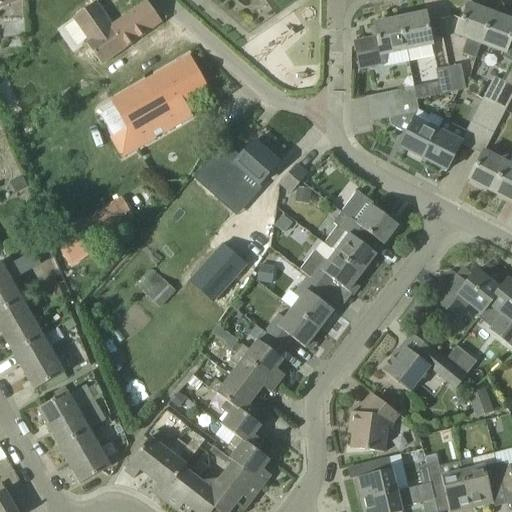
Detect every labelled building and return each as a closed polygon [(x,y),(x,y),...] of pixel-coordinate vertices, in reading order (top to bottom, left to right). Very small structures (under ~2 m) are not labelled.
[(101,65),(145,34),(161,22),(146,1),(112,25),(95,2),(73,18),(89,41),(86,44),(101,65)] [(475,58),(480,44),(491,14),(467,5),(456,35),(467,39),(462,54),(475,58)] [(432,45),(425,13),(399,19),(406,50),(432,45)] [(511,21),(491,14),(480,44),(505,53),(511,35),(511,21)] [(406,50),(399,19),(374,24),(377,38),(354,43),(360,69),(383,64),(382,56),(406,50)] [(171,66),(110,101),(126,129),(110,138),(122,158),(192,116),(184,103),(208,89),(189,56),(171,66)] [(460,65),(448,68),(453,92),(465,90),(460,65)] [(435,70),(438,82),(440,95),(453,92),(448,68),(435,70)] [(493,105),(505,82),(493,77),(482,99),(493,105)] [(426,85),(414,87),(416,100),(429,97),(426,85)] [(416,100),(414,87),(389,93),(391,105),(416,100)] [(493,105),(482,99),(470,121),(482,127),(493,105)] [(422,159),(437,130),(415,119),(419,112),(416,100),(391,105),(394,116),(388,117),(390,126),(406,134),(399,147),(409,152),(407,156),(419,162),(422,159)] [(493,105),(482,127),(492,133),(504,110),(493,105)] [(437,130),(422,159),(446,171),(461,142),(437,130)] [(254,141),(240,156),(231,148),(213,168),(229,182),(240,171),(257,186),(278,163),(254,141)] [(468,180),(491,192),(506,164),(483,152),(468,180)] [(511,152),(506,164),(491,192),(511,203),(511,152)] [(289,196),(294,190),(307,175),(296,165),(277,186),(289,196)] [(340,213),(369,235),(370,235),(383,245),(398,226),(372,206),(373,204),(357,191),(340,213)] [(246,218),(256,207),(245,198),(222,225),(242,242),(256,226),(246,218)] [(122,199),(92,217),(75,227),(86,245),(103,235),(133,216),(122,199)] [(324,244),(335,253),(361,274),(376,255),(362,244),(369,235),(340,213),(332,223),(337,227),(324,244)] [(223,243),(189,281),(214,303),(248,265),(223,243)] [(348,292),(361,274),(335,253),(327,263),(313,252),(299,271),(308,277),(326,292),(334,282),(348,292)] [(0,262),(0,286),(11,281),(0,262)] [(259,264),(256,281),(271,284),(275,267),(259,264)] [(476,270),(472,276),(462,268),(456,277),(452,274),(445,275),(439,282),(440,289),(444,292),(436,302),(456,318),(468,304),(481,314),(488,305),(500,289),(476,270)] [(138,288),(143,293),(159,308),(175,292),(153,272),(138,288)] [(300,299),(292,310),(318,330),(333,311),(320,301),(326,292),(308,277),(294,295),(300,299)] [(511,283),(507,279),(500,289),(488,305),(501,316),(490,330),(511,346),(511,344),(511,283)] [(11,281),(0,286),(0,311),(22,299),(11,281)] [(0,311),(0,332),(2,335),(32,318),(22,299),(0,311)] [(305,348),(311,340),(318,330),(292,310),(284,319),(279,315),(265,333),(284,348),(291,338),(305,348)] [(32,318),(2,335),(12,354),(43,336),(32,318)] [(435,352),(411,334),(381,371),(410,393),(429,368),(455,390),(465,377),(435,352)] [(12,354),(23,372),(53,355),(43,336),(12,354)] [(236,353),(277,384),(284,376),(276,369),(282,360),(257,341),(250,350),(242,344),(236,353)] [(270,393),(277,384),(236,353),(230,361),(237,367),(230,376),(255,396),(262,387),(270,393)] [(34,391),(64,374),(53,355),(23,372),(34,391)] [(217,393),(251,419),(257,411),(249,404),(255,396),(230,376),(223,386),(215,380),(209,387),(217,393)] [(88,427),(103,421),(86,384),(71,390),(88,427)] [(483,389),(467,395),(471,405),(487,399),(483,389)] [(68,392),(37,410),(48,428),(78,411),(68,392)] [(260,426),(251,419),(217,393),(211,401),(221,408),(220,409),(229,415),(221,425),(235,436),(235,435),(255,450),(262,442),(253,435),(260,426)] [(399,415),(372,395),(358,413),(350,412),(349,427),(352,427),(350,449),(384,453),(387,429),(391,430),(392,424),(399,415)] [(78,411),(48,428),(59,447),(89,430),(78,411)] [(140,471),(148,477),(167,450),(158,444),(165,436),(156,429),(124,472),(133,479),(140,471)] [(59,447),(69,466),(100,448),(89,430),(59,447)] [(233,461),(264,484),(270,476),(262,470),(269,460),(255,450),(235,435),(235,436),(229,443),(237,449),(230,459),(233,461)] [(100,448),(69,466),(80,484),(110,467),(100,448)] [(177,458),(167,450),(148,477),(157,484),(151,492),(160,499),(183,467),(192,456),(183,450),(177,458)] [(369,475),(355,478),(360,500),(396,491),(391,469),(388,458),(366,463),(369,475)] [(460,462),(462,472),(471,508),(493,503),(489,486),(500,483),(495,464),(473,469),(471,460),(460,462)] [(219,479),(210,480),(214,511),(229,511),(235,505),(242,496),(250,503),(264,484),(233,461),(219,479)] [(511,487),(511,465),(509,467),(507,461),(495,464),(500,483),(501,490),(511,487)] [(430,484),(433,495),(434,495),(444,492),(449,511),(454,511),(471,508),(462,472),(441,477),(438,463),(426,466),(430,484)] [(214,511),(210,480),(201,481),(183,467),(160,499),(176,511),(177,511),(184,504),(194,511),(214,511)] [(435,499),(434,495),(433,495),(430,484),(397,492),(396,491),(360,500),(362,511),(400,511),(399,503),(403,502),(405,507),(435,499)] [(0,492),(0,511),(17,511),(5,490),(0,492)]
